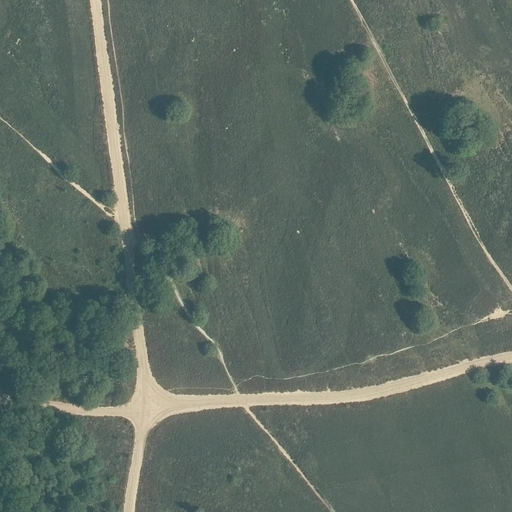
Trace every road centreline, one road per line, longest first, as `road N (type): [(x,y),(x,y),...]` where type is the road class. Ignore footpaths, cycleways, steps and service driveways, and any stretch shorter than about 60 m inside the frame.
road 1 (track): [(511,358),(323,399),(143,405)]
road 2 (track): [(349,0),(486,256),(511,290)]
road 3 (track): [(95,0),(125,239)]
road 4 (track): [(125,239),(143,405)]
road 5 (track): [(0,119),(123,226)]
road 6 (track): [(143,405),(115,412),(0,402)]
